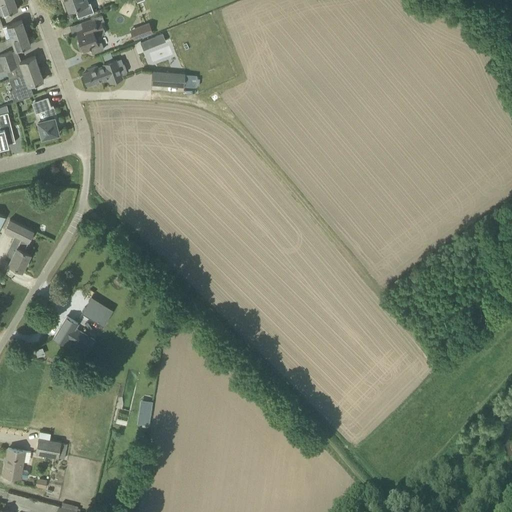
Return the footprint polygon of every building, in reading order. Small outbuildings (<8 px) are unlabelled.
[(0,21),(1,21),(0,19),(0,15),(18,9),(14,0),(2,0),(0,1),(0,21)] [(65,0),(69,11),(78,7),(89,3),(87,0),(65,0)] [(98,43),(95,37),(105,33),(101,22),(96,24),(94,18),(81,23),(84,32),(77,34),(80,42),(79,43),(78,44),(80,50),(82,51),(83,50),(84,52),(91,49),(92,53),(103,49),(101,42),(98,43)] [(12,38),(27,32),(22,20),(7,25),(7,26),(3,27),(2,28),(6,40),(12,38)] [(141,37),(153,33),(149,22),(137,26),(141,37)] [(16,50),(31,44),(27,32),(12,38),(16,50)] [(158,43),(166,41),(163,33),(155,36),(156,37),(158,43)] [(0,57),(2,62),(14,58),(12,51),(0,54),(0,57)] [(20,61),(16,63),(17,66),(14,67),(17,76),(39,68),(35,56),(20,61)] [(14,58),(2,62),(4,71),(14,67),(17,66),(16,63),(14,58)] [(89,71),(83,73),(87,85),(109,77),(111,82),(122,78),(121,75),(127,72),(124,63),(122,64),(118,65),(116,59),(104,63),(105,66),(98,68),(97,66),(88,69),(89,71)] [(30,85),(44,80),(39,68),(17,76),(20,83),(16,85),(18,89),(11,91),(15,101),(26,97),(33,94),(30,85)] [(152,71),(151,84),(183,86),(184,74),(152,71)] [(47,119),(38,122),(42,137),(47,136),(47,138),(55,136),(55,134),(59,133),(56,123),(59,122),(59,123),(60,123),(53,104),(51,105),(48,96),(35,101),(39,111),(44,109),(47,119)] [(0,126),(1,129),(0,129),(0,148),(4,147),(3,145),(16,142),(8,112),(0,113),(0,126)] [(29,241),(34,231),(11,218),(7,227),(5,230),(15,235),(11,244),(17,247),(9,264),(22,271),(30,254),(24,250),(28,241),(29,241)] [(91,297),(82,311),(103,324),(112,310),(91,297)] [(95,339),(75,327),(78,323),(67,316),(54,337),(65,344),(68,339),(88,351),(95,339)] [(36,453),(58,457),(61,443),(61,442),(39,437),(36,453)] [(29,462),(31,452),(25,451),(8,448),(9,448),(6,464),(5,464),(3,474),(20,477),(20,475),(27,477),(28,471),(21,470),(23,461),(29,462)] [(43,486),(45,479),(35,477),(33,485),(43,486)]
